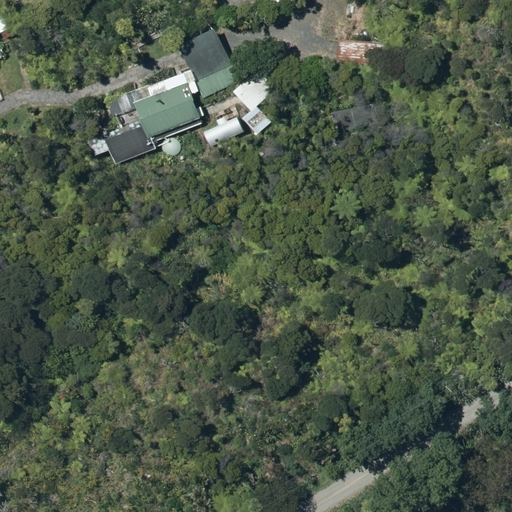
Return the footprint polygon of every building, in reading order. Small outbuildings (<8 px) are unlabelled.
[(280,0),(219,0),(224,16),(280,0)] [(0,50),(3,49),(0,43),(0,30),(9,27),(0,6),(0,50)] [(279,47),(296,67),(320,47),(302,27),(279,47)] [(386,42),(339,40),(339,64),(385,65),(386,42)] [(268,64),(234,92),(251,112),(284,83),(268,64)] [(233,65),(197,81),(204,98),(241,82),(233,65)] [(154,143),(203,123),(192,94),(198,92),(194,80),(188,83),(184,74),(148,88),(151,95),(135,102),(142,121),(89,143),(95,157),(110,152),(116,165),(156,149),(154,143)] [(340,132),(378,125),(375,107),(336,114),(340,132)] [(511,460),(503,465),(511,479),(511,478),(511,460)]
